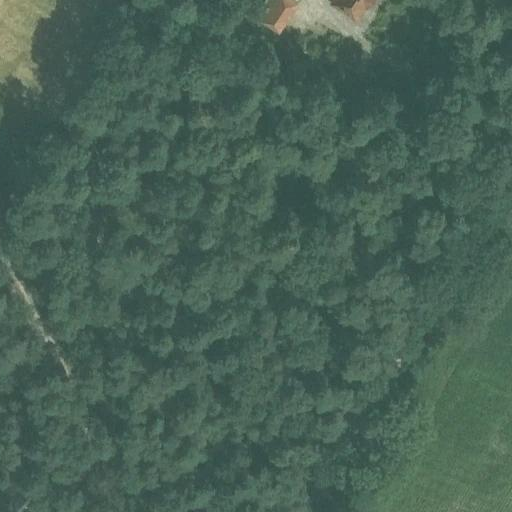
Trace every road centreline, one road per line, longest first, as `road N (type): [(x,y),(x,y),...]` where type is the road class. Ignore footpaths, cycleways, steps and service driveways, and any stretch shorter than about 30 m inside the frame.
road 1 (track): [(511,162),(305,511)]
road 2 (track): [(127,511),(0,238)]
